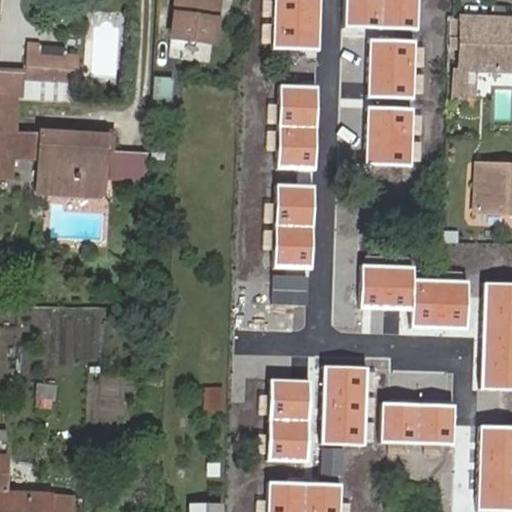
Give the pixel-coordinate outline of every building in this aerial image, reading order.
[(177,0),(175,17),(216,23),(218,0),(177,0)] [(315,0),(269,0),(269,52),(315,53),(315,0)] [(341,0),(340,31),(417,35),(419,0),(341,0)] [(213,43),(216,23),(175,17),(173,38),(213,43)] [(460,40),(459,69),(454,69),(453,105),(474,105),(475,70),(511,71),(511,21),(459,20),(460,23),(451,23),(450,40),(460,40)] [(411,41),(366,40),(364,100),(410,101),(411,41)] [(29,54),(27,77),(74,84),(77,60),(68,59),(68,50),(43,46),(42,56),(29,54)] [(169,115),(171,81),(155,81),(153,113),(169,115)] [(317,166),(320,89),(278,87),(275,165),(317,166)] [(409,108),(363,107),(362,167),(408,168),(409,108)] [(0,131),(0,165),(12,166),(13,133),(0,131)] [(39,133),(36,175),(52,176),(106,180),(108,137),(39,133)] [(146,184),(148,154),(111,151),(109,181),(146,184)] [(511,163),(473,161),(471,213),(511,215),(511,163)] [(52,176),(36,175),(35,194),(51,194),(52,176)] [(312,265),(316,188),(273,186),(270,263),(312,265)] [(444,246),(446,265),(472,262),(470,243),(444,246)] [(407,312),(408,269),(356,267),(354,310),(407,312)] [(460,326),(461,283),(409,281),(407,324),(460,326)] [(511,391),(511,286),(481,285),(478,390),(511,391)] [(0,373),(20,373),(20,326),(0,326),(0,373)] [(448,359),(471,359),(471,337),(448,337),(448,359)] [(360,447),(363,370),(320,368),(317,445),(360,447)] [(34,408),(54,409),(56,385),(36,383),(34,408)] [(305,462),(309,385),(266,383),(263,460),(305,462)] [(223,387),(201,388),(203,411),(224,410),(223,387)] [(453,405),(376,403),(375,446),(452,448),(453,405)] [(511,511),(511,428),(476,428),(472,511),(511,511)] [(0,511),(51,511),(53,494),(6,492),(7,456),(0,455),(0,511)] [(339,511),(340,487),(262,485),(261,511),(339,511)]
